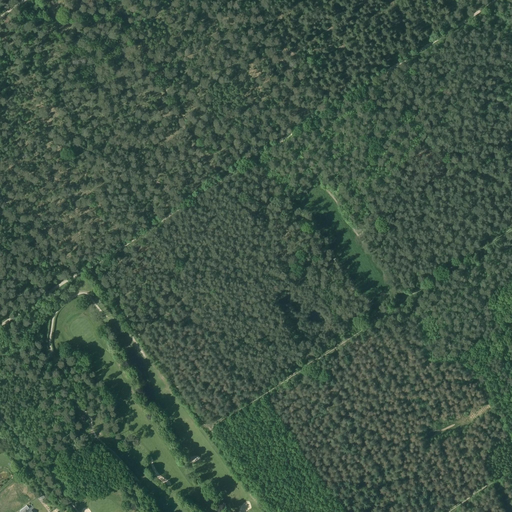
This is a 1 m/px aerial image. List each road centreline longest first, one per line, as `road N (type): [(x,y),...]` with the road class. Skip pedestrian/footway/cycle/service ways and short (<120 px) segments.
road 1 (track): [(87,268),(496,0)]
road 2 (track): [(511,229),(209,428)]
road 3 (track): [(271,511),(87,268)]
